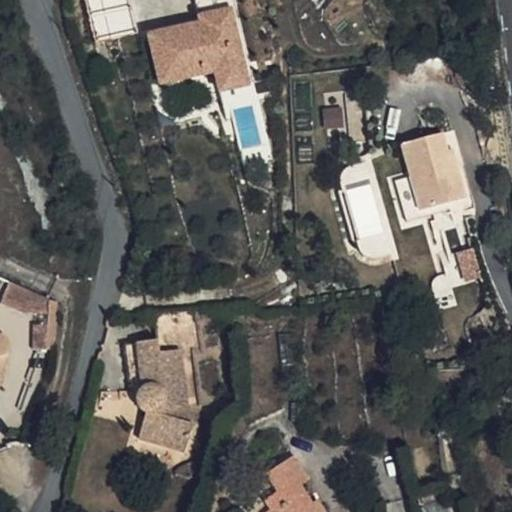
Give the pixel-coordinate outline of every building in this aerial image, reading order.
[(124,0),(86,0),(97,38),(132,28),(124,0)] [(228,0),(195,0),(201,24),(148,35),(159,84),(214,71),(224,108),(251,102),(228,0)] [(325,127),(346,126),(345,106),(324,106),(325,127)] [(415,218),(465,208),(457,171),(449,173),(442,143),(399,153),(407,184),(415,218)] [(415,218),(407,184),(392,187),(401,227),(416,224),(415,218)] [(467,261),(455,264),(460,289),(472,286),(467,261)] [(2,302),(41,314),(48,292),(9,280),(2,302)] [(52,347),(55,297),(48,297),(47,312),(37,312),(35,346),(52,347)] [(170,426),(169,415),(184,414),(178,360),(202,358),(197,315),(152,321),(156,350),(122,354),(128,398),(142,396),(135,407),(136,413),(139,418),(143,422),(136,448),(182,461),(190,434),(186,433),(170,426)] [(186,433),(184,414),(169,415),(170,426),(186,433)] [(270,511),(278,511),(288,508),(291,511),(312,511),(298,489),(308,482),(294,459),(266,477),(276,496),(265,502),(270,511)] [(270,511),(265,502),(256,507),(259,511),(291,511),(288,508),(278,511),(270,511)]
